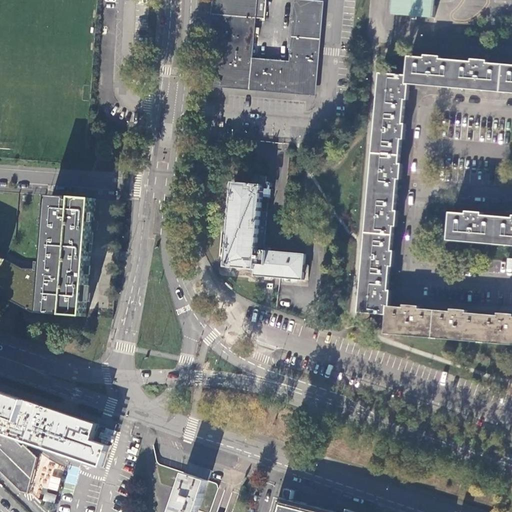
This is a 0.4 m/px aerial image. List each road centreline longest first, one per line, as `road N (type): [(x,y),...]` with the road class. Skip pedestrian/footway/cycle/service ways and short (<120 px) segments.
road 1 (secondary): [(133,413),(441,511)]
road 2 (residential): [(335,0),(328,106),(315,119),(172,107)]
road 3 (secondary): [(511,471),(286,387)]
road 4 (residential): [(413,192),(406,270),(416,282),(511,290)]
road 5 (residential): [(413,192),(420,116),(434,108),(511,116)]
road 6 (residential): [(162,185),(0,173)]
road 7 (secondary): [(158,222),(148,237),(125,376)]
road 8 (secondary): [(0,365),(133,413)]
road 9 (secondary): [(125,376),(85,376),(0,344)]
